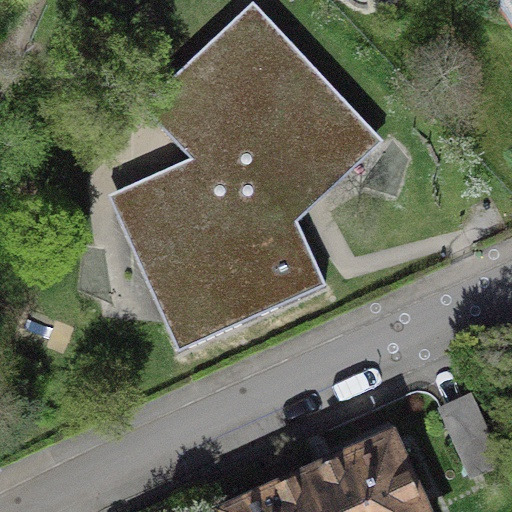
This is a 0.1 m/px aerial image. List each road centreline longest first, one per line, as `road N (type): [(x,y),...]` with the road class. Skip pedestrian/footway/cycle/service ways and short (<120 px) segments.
road 1 (residential): [(35,511),(511,293)]
road 2 (track): [(93,0),(0,166)]
